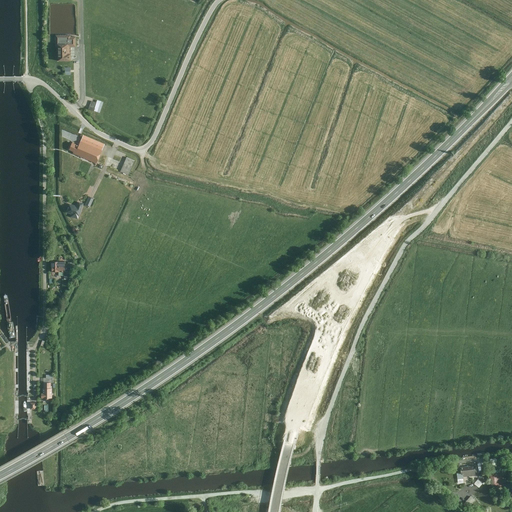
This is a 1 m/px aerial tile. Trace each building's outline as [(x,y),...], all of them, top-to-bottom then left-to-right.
[(71,35),(56,35),(56,41),(56,46),(58,46),(58,60),(71,60),(71,47),(76,47),(76,36),(71,36),(71,35)] [(98,100),(94,111),(100,113),(103,102),(98,100)] [(80,146),(72,143),(69,150),(75,152),(74,154),(96,164),(94,167),(103,171),(105,165),(97,162),(104,146),(85,137),(80,146)] [(126,156),(119,173),(129,177),(136,160),(126,156)] [(95,199),(89,196),(85,205),(91,208),(95,199)] [(76,207),(69,204),(65,213),(72,215),(71,217),(78,220),(84,204),(78,202),(76,207)] [(66,262),(51,262),(52,272),(66,272),(66,267),(66,262)] [(76,262),(68,262),(68,267),(66,267),(66,272),(72,272),(72,267),(76,267),(76,262)] [(71,275),(65,275),(65,279),(63,279),(63,286),(68,286),(68,279),(71,279),(71,275)] [(50,383),(43,383),(43,388),(41,388),(41,399),(52,399),(52,388),(50,388),(50,383)] [(477,466),(461,468),(462,473),(462,478),(478,476),(477,466)] [(491,486),(497,486),(498,487),(500,487),(502,487),(503,485),(502,473),(490,474),(491,486)] [(478,478),(475,483),(481,486),(484,481),(478,478)] [(470,496),(463,504),(470,510),(477,502),(470,496)]
